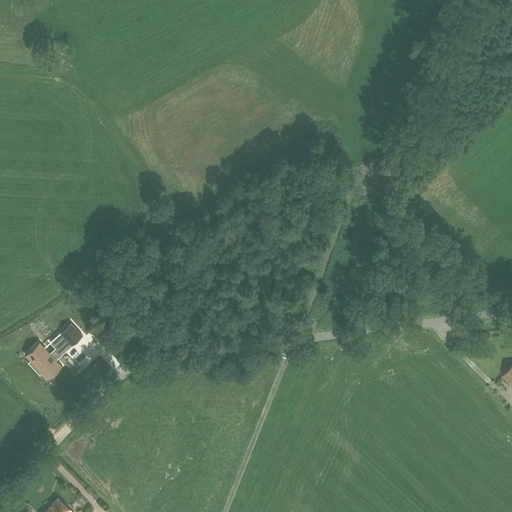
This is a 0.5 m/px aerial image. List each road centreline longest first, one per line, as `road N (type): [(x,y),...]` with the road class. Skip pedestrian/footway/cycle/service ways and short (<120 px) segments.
road 1 (unclassified): [(0,501),(137,368),(511,311)]
road 2 (track): [(360,169),(225,511)]
